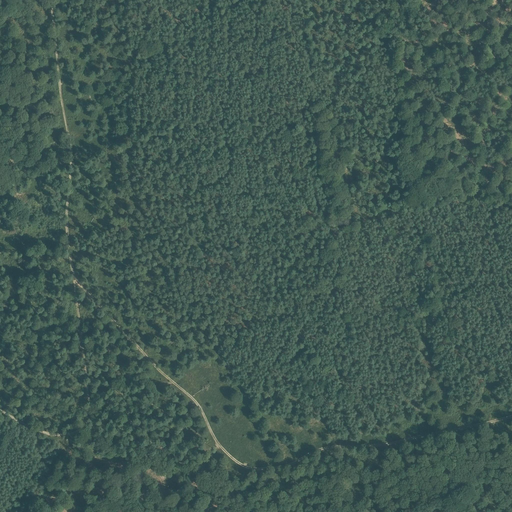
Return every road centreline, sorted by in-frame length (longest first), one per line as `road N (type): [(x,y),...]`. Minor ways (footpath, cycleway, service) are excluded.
road 1 (track): [(75,282),(186,392),(223,449),(253,469),(338,443),(511,415)]
road 2 (track): [(0,411),(57,435),(81,429),(85,418),(66,220),(70,142),(49,0)]
